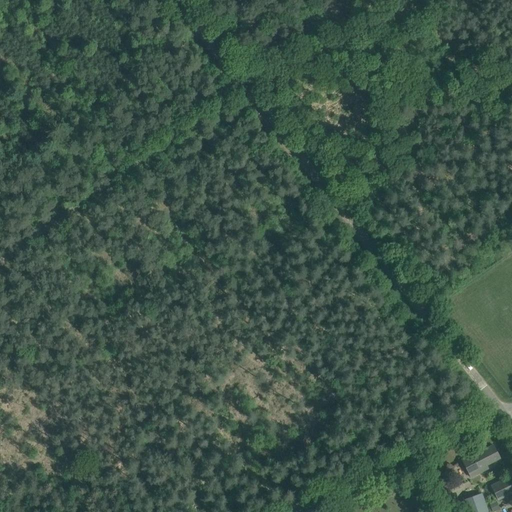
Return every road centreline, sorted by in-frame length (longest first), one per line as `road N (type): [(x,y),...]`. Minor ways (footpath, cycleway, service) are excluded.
road 1 (unclassified): [(504,412),(173,0)]
road 2 (track): [(418,0),(233,92),(0,263)]
road 3 (unclassified): [(291,511),(504,412)]
